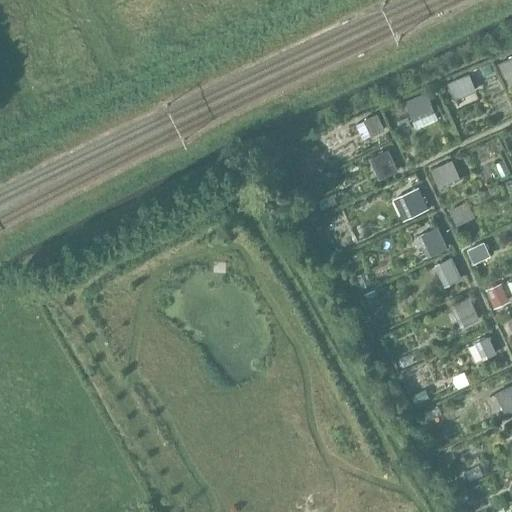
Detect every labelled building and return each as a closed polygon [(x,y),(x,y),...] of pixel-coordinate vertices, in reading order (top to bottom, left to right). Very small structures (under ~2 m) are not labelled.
[(502,81),(511,75),(511,57),(494,66),(502,81)] [(447,83),(454,99),(454,100),(476,91),(469,73),(447,83)] [(404,101),(412,120),(412,121),(434,112),(426,92),(404,101)] [(368,137),(380,132),(372,115),(360,121),(368,137)] [(375,179),(394,171),(384,149),(365,157),(375,179)] [(430,170),(437,188),(456,180),(449,163),(430,170)] [(406,216),(424,209),(414,186),(397,193),(406,216)] [(448,209),(454,223),(470,216),(464,202),(448,209)] [(444,246),(434,226),(415,236),(425,255),(444,246)] [(475,263),(489,257),(483,243),(469,250),(475,263)] [(457,276),(448,257),(433,264),(442,283),(457,276)] [(500,281),(486,288),(494,305),(508,298),(500,281)] [(477,315),(468,298),(450,307),(458,324),(477,315)] [(493,351),(485,335),(472,342),(479,358),(493,351)] [(511,410),(511,392),(509,385),(493,392),(504,415),(511,410)]
